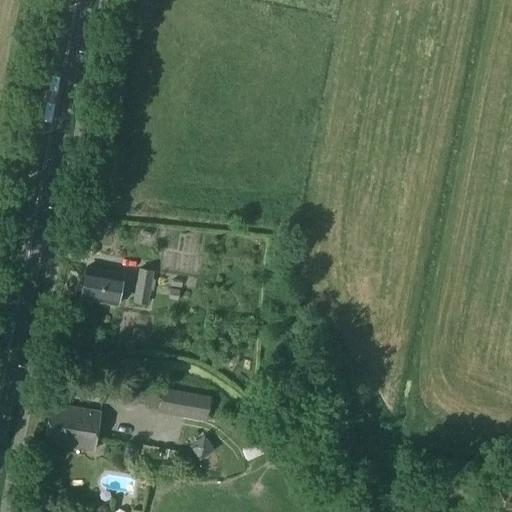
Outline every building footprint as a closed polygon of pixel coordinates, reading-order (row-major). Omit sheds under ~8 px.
[(116,306),(123,274),(87,267),(81,299),(116,306)] [(147,302),(152,270),(138,270),(133,301),(147,302)] [(172,279),(171,287),(181,288),(181,280),(172,279)] [(170,288),(168,299),(177,301),(179,290),(170,288)] [(206,418),(210,395),(163,387),(159,409),(206,418)] [(92,450),(99,412),(50,404),(43,442),(92,450)] [(201,435),(188,447),(200,459),(213,448),(201,435)] [(261,440),(241,447),(246,460),(266,452),(261,440)] [(125,442),(121,468),(134,470),(139,444),(125,442)]
